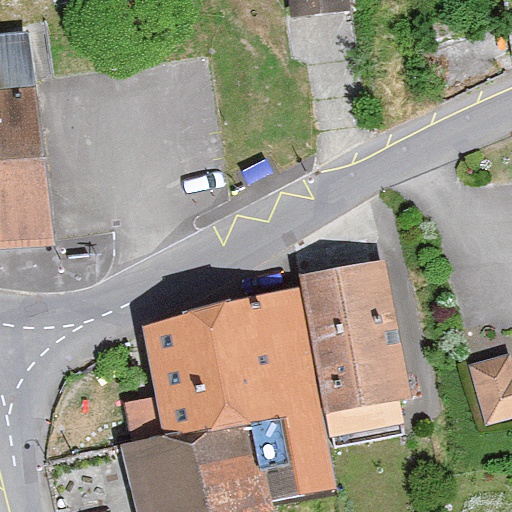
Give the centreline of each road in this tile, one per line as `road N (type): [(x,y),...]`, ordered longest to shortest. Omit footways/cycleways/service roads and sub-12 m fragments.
road 1 (tertiary): [(511,102),(197,277),(9,343)]
road 2 (residential): [(9,343),(12,440),(27,511)]
